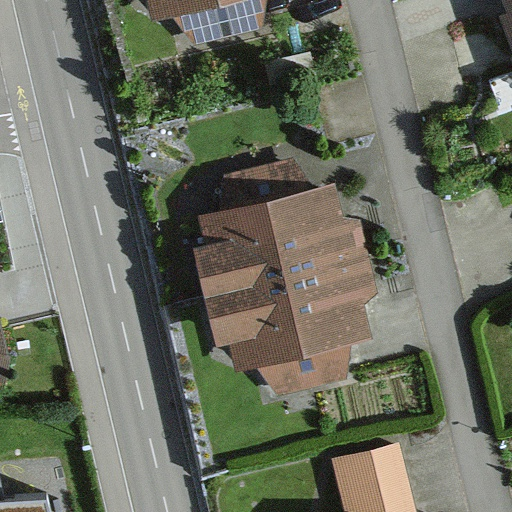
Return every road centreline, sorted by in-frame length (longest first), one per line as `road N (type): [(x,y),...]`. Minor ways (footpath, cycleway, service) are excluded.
road 1 (residential): [(369,0),(493,511)]
road 2 (tertiary): [(166,511),(72,112)]
